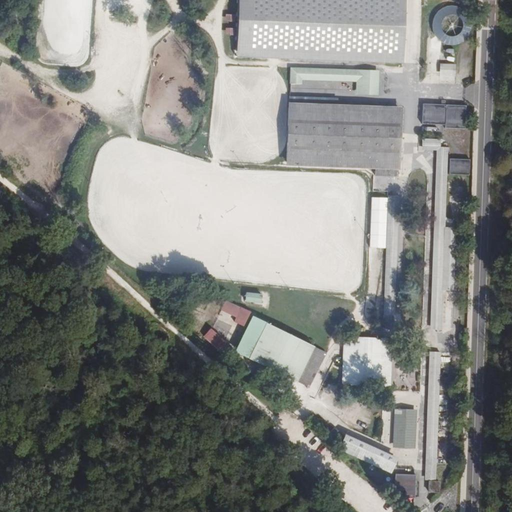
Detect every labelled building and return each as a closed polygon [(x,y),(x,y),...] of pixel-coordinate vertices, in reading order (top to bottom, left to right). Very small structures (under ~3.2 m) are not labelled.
[(374,0),(374,3),(336,2),(272,0),(239,0),(239,51),(404,56),(404,0),(374,0)] [(458,23),(449,23),(448,48),(457,48),(458,23)] [(457,59),(443,59),(442,65),(441,64),(440,79),(456,80),(457,59)] [(347,71),(289,69),(289,77),(347,80),(347,71)] [(373,73),(360,73),(359,94),(373,94),(373,73)] [(335,101),(288,100),(285,161),(374,165),(374,177),(397,177),(400,111),(350,110),(350,104),(335,104),(335,101)] [(463,103),(423,101),(423,112),(463,114),(463,103)] [(115,132),(130,137),(133,127),(118,122),(115,132)] [(463,122),(453,122),(451,143),(461,144),(463,122)] [(421,144),(439,145),(440,136),(421,136),(421,144)] [(447,145),(439,145),(431,327),(439,327),(439,326),(448,326),(449,305),(446,305),(450,219),(444,219),(445,195),(453,196),(454,165),(447,165),(447,145)] [(385,196),(371,198),(369,246),(384,249),(385,196)] [(395,197),(385,196),(384,249),(381,328),(390,328),(395,197)] [(261,294),(244,291),(244,301),(260,303),(261,294)] [(237,307),(223,300),(220,307),(234,314),(237,307)] [(245,311),(238,307),(232,320),(239,324),(245,311)] [(246,358),(263,324),(251,318),(234,352),(246,358)] [(276,373),(292,381),(310,347),(263,324),(246,358),(263,366),(276,373)] [(229,325),(217,350),(223,355),(236,329),(229,325)] [(388,387),(388,366),(384,366),(385,340),(343,340),(342,386),(388,387)] [(323,354),(310,347),(292,381),(306,388),(323,354)] [(450,350),(432,350),(427,479),(435,479),(435,471),(445,471),(450,350)] [(276,373),(263,366),(261,370),(274,376),(276,373)] [(302,396),(306,388),(292,381),(289,390),(302,396)] [(407,400),(393,400),(392,437),(406,437),(407,400)] [(333,432),(341,445),(345,437),(336,426),(333,432)] [(395,460),(345,437),(341,445),(339,450),(389,473),(395,460)] [(415,462),(396,461),(396,469),(415,470),(415,462)] [(395,474),(395,490),(405,490),(406,497),(415,497),(415,474),(395,474)] [(439,482),(429,482),(429,492),(439,492),(439,482)]
